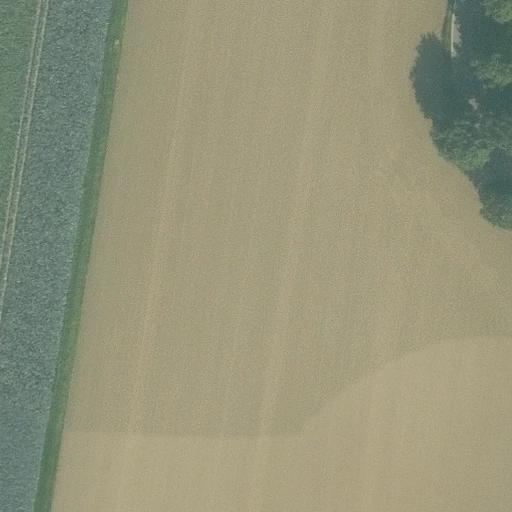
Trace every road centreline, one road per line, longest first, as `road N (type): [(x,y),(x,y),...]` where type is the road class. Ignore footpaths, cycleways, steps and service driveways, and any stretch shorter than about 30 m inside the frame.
road 1 (track): [(56,511),(125,0)]
road 2 (residential): [(466,0),(463,38),(475,109),(511,170)]
